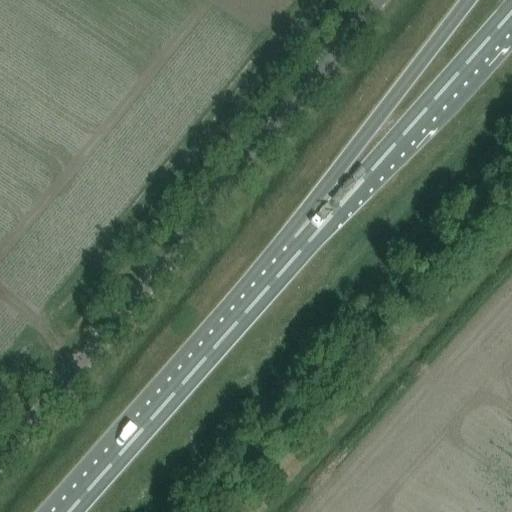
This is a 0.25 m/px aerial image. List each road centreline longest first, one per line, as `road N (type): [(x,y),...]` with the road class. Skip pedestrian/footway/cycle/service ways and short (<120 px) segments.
road 1 (unclassified): [(0,461),(377,0)]
road 2 (trunk): [(212,349),(511,14)]
road 3 (trunk): [(470,0),(212,349)]
road 4 (trunk): [(67,511),(212,349)]
